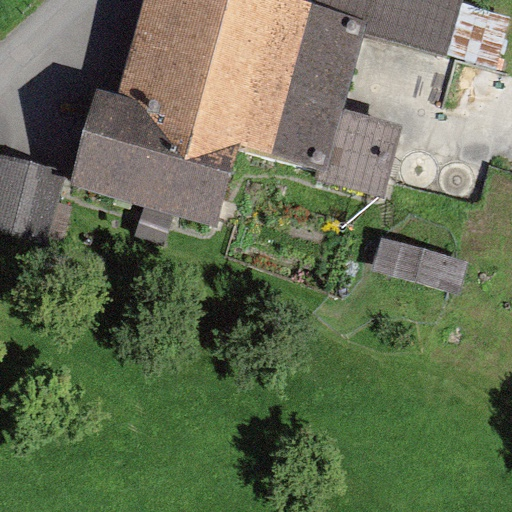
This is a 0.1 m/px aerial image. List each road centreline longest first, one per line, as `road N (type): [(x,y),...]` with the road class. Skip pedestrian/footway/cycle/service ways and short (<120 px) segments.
road 1 (unclassified): [(0,90),(83,0)]
road 2 (track): [(511,118),(477,136),(396,121)]
